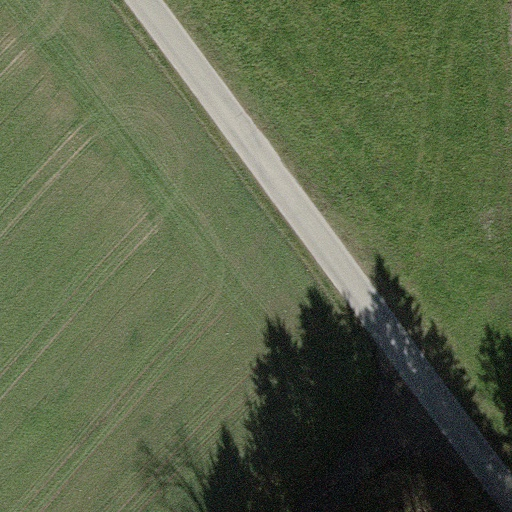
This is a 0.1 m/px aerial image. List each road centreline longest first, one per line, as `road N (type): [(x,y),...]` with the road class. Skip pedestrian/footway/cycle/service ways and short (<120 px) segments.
road 1 (track): [(511,499),(147,0)]
road 2 (track): [(430,385),(318,511)]
